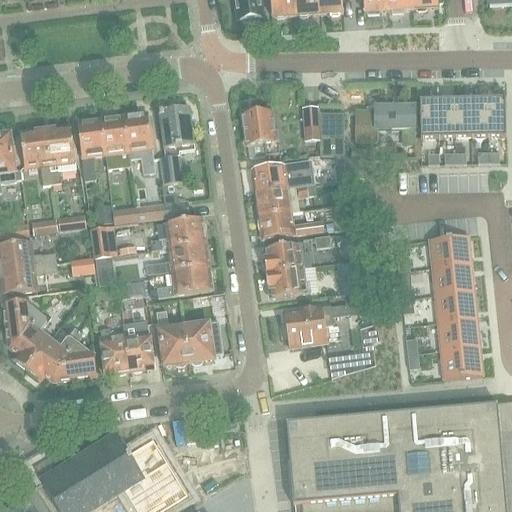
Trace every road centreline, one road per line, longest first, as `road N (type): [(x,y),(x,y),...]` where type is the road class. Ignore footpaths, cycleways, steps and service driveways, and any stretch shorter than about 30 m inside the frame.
road 1 (residential): [(202,74),(216,105),(249,366),(245,389),(0,423)]
road 2 (residential): [(221,59),(457,57)]
road 3 (residential): [(0,93),(178,68),(202,74)]
road 4 (residential): [(505,292),(494,202),(388,211)]
road 5 (residential): [(0,22),(149,0)]
